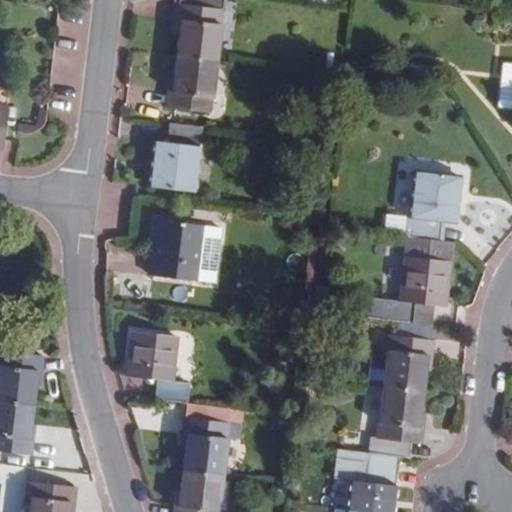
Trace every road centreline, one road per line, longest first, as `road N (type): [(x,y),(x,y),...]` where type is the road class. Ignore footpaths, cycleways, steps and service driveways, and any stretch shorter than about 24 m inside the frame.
road 1 (residential): [(130,511),(83,344),(82,201)]
road 2 (residential): [(472,511),(496,318),(511,275)]
road 3 (residential): [(82,201),(106,0)]
